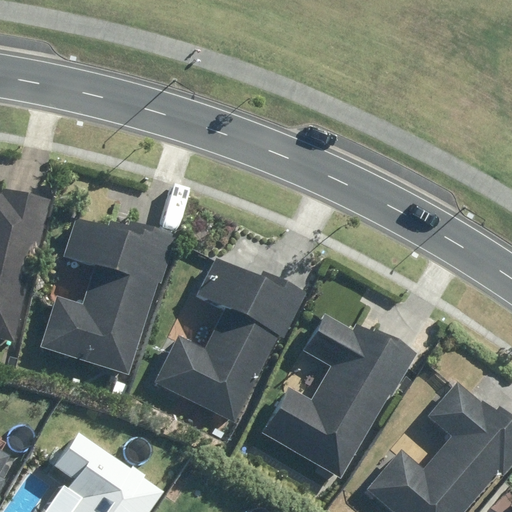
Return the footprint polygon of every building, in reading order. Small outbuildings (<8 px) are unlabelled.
[(0,340),(14,344),(49,201),(0,189),(0,340)] [(126,377),(175,237),(118,217),(113,229),(72,215),(57,258),(92,270),(80,303),(53,293),(35,345),(126,377)] [(237,429),(307,294),(261,270),(256,278),(215,257),(194,298),(221,312),(203,347),(177,333),(151,384),(237,429)] [(339,478),(415,354),(358,319),(350,333),(324,317),(302,352),(329,369),(311,398),(289,385),(262,430),(339,478)] [(465,511),(511,463),(511,416),(499,404),(493,410),(462,380),(428,417),(450,438),(423,467),(400,446),(362,486),(389,511),(465,511)] [(148,511),(160,494),(76,433),(51,471),(71,484),(67,491),(79,499),(70,511),(148,511)] [(0,485),(2,481),(0,479),(0,470),(8,456),(0,451),(0,485)]
